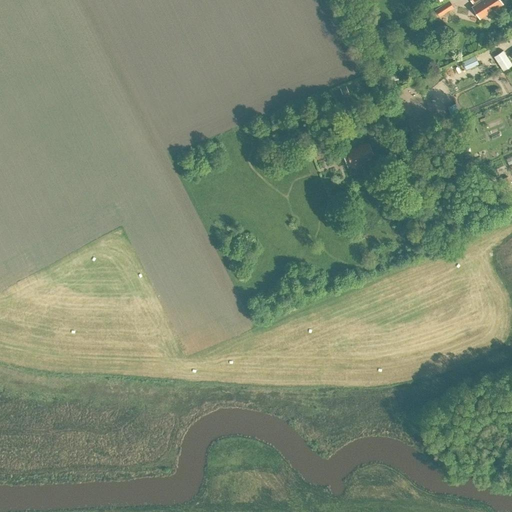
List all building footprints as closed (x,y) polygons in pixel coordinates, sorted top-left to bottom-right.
[(449,0),(435,9),(440,17),(454,8),(449,0)] [(470,0),(475,6),(472,7),(477,14),(479,13),(482,17),(503,4),(500,0),(470,0)] [(511,64),(511,63),(503,50),(493,57),(503,71),(511,64)] [(461,62),(465,70),(478,64),(474,56),(461,62)] [(383,106),(375,109),(378,118),(387,114),(383,106)] [(359,125),(355,113),(341,119),(345,130),(359,125)] [(369,141),(346,150),(353,167),(372,159),(371,155),(374,154),(369,141)] [(500,189),(511,183),(507,176),(496,182),(500,189)]
